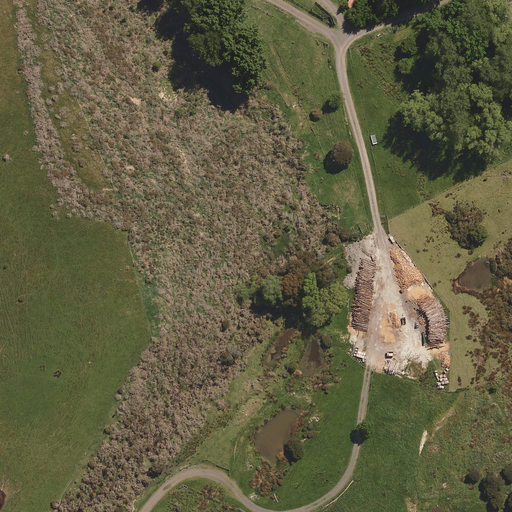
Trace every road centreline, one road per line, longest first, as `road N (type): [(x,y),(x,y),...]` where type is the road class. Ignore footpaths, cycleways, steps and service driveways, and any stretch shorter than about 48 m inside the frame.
road 1 (track): [(290,0),(340,30),(385,193),(393,265),(349,466),(301,511)]
road 2 (track): [(278,511),(213,462),(168,475),(146,511)]
